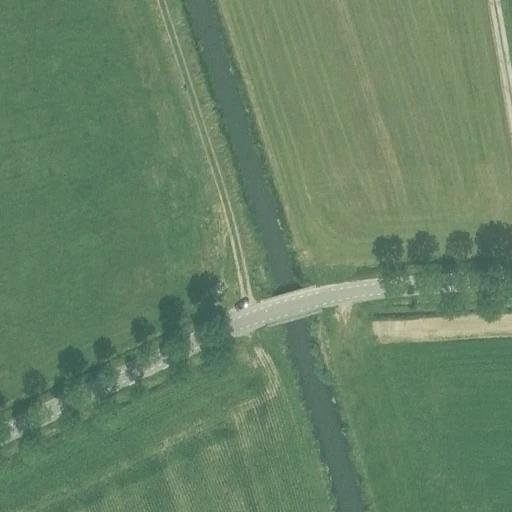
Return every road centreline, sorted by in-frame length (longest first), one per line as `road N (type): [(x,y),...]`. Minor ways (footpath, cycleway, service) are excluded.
road 1 (tertiary): [(0,430),(252,315),(317,295),(511,278)]
road 2 (track): [(319,511),(159,0)]
